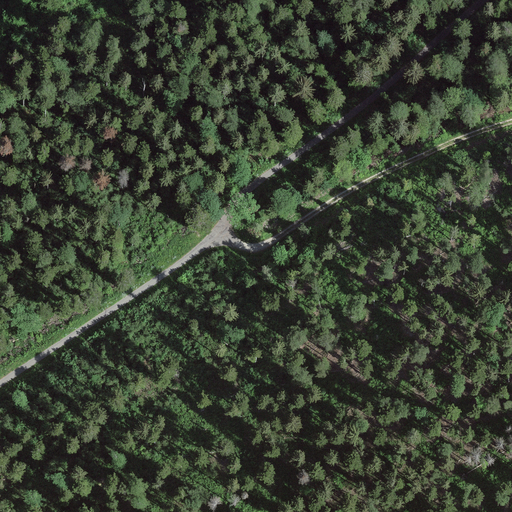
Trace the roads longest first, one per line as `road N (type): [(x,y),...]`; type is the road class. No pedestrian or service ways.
road 1 (unclassified): [(488,0),(359,111),(262,179),(232,209),(228,234),(0,387)]
road 2 (track): [(511,123),(365,183),(274,241),(248,247),(228,234)]
